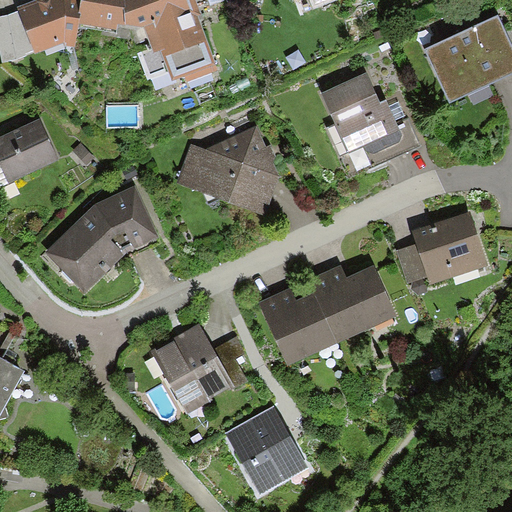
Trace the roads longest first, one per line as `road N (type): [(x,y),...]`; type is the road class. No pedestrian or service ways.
road 1 (residential): [(79,344),(448,174),(510,172)]
road 2 (residential): [(215,511),(108,390),(79,344)]
